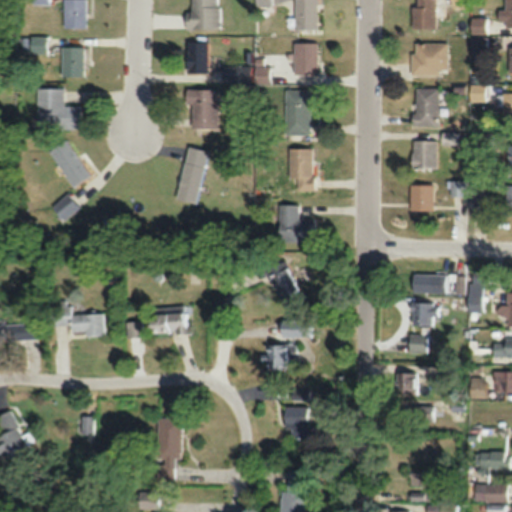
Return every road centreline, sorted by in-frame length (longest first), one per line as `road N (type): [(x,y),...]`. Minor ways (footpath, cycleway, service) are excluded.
road 1 (residential): [(364,511),(369,0)]
road 2 (residential): [(0,387),(189,378),(237,394)]
road 3 (residential): [(366,247),(511,247)]
road 4 (residential): [(135,136),(139,0)]
road 5 (residential): [(234,511),(249,445),(237,394)]
